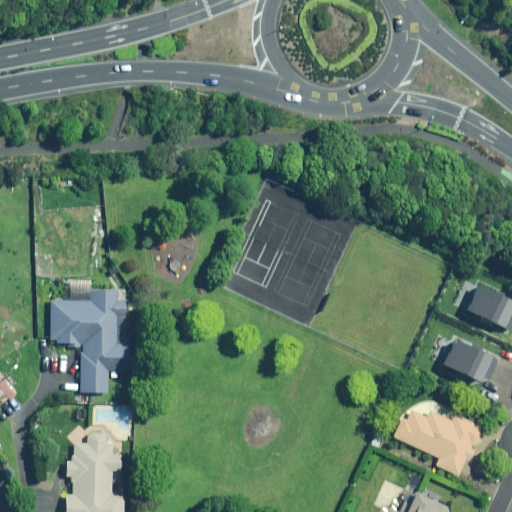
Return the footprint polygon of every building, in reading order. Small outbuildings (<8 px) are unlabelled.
[(511,317),(511,303),(479,288),(469,311),(507,328),(511,317)] [(51,300),(51,340),(56,340),(56,344),(66,344),(66,348),(79,348),(79,345),(82,345),(81,393),(107,393),(108,371),(130,372),(131,345),(116,345),(116,317),(126,317),(126,292),(91,291),(91,301),(51,300)] [(488,357),(457,342),(445,365),(477,380),(488,357)] [(474,450),(471,449),(473,445),(479,443),(483,434),(478,426),(454,416),(451,422),(429,412),(427,418),(412,412),(407,423),(401,420),(393,437),(440,459),(436,466),(458,476),(466,459),(469,460),(474,450)] [(106,434),(88,433),(88,443),(73,443),(73,461),(67,461),(66,476),(73,476),(72,495),(66,495),(65,511),(123,511),(124,497),(111,496),(112,471),(120,471),(121,446),(105,445),(106,434)] [(426,488),(422,496),(416,493),(405,511),(396,511),(392,510),(390,511),(450,511),(451,511),(438,504),(442,496),(426,488)]
